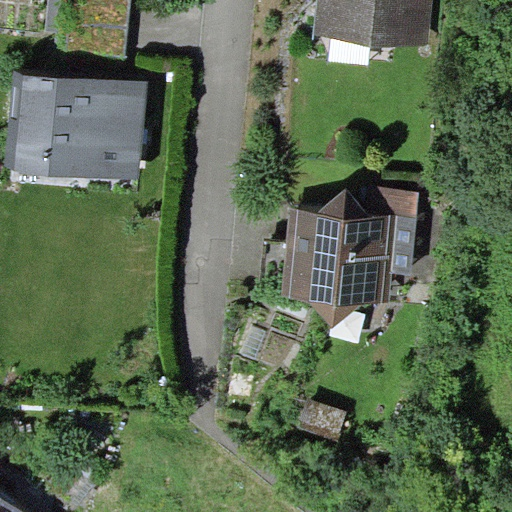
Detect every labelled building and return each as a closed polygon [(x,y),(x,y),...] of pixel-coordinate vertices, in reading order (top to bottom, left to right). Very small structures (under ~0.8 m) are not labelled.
[(128,0),(67,0),(63,55),(123,60),(128,0)] [(436,0),(318,0),(315,36),(432,47),(436,0)] [(146,82),(23,72),(15,168),(138,178),(146,82)] [(368,212),(284,208),(279,301),(393,306),(395,274),(415,275),(419,190),(369,188),(368,212)] [(32,511),(0,487),(0,511),(32,511)]
